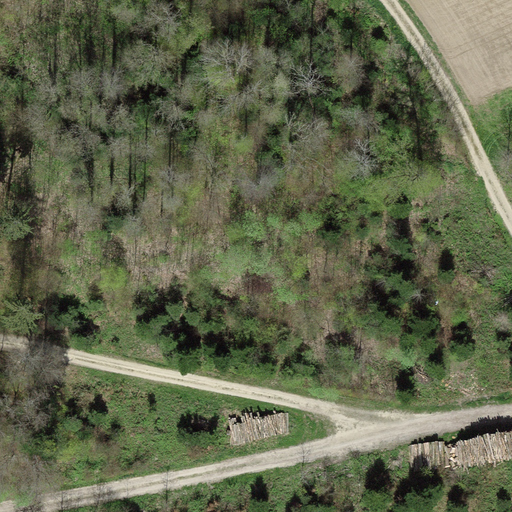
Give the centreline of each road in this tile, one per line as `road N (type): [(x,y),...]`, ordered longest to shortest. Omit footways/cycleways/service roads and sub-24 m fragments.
road 1 (track): [(13,511),(511,411)]
road 2 (track): [(421,425),(0,339)]
road 3 (track): [(511,224),(426,48),(390,0)]
